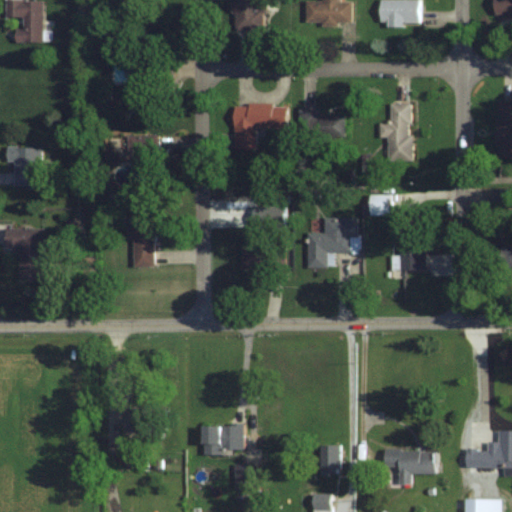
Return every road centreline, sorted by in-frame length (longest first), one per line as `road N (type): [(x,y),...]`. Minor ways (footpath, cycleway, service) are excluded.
road 1 (residential): [(511,320),(0,325)]
road 2 (residential): [(204,323),(202,0)]
road 3 (residential): [(462,0),(465,322)]
road 4 (residential): [(203,71),(511,66)]
